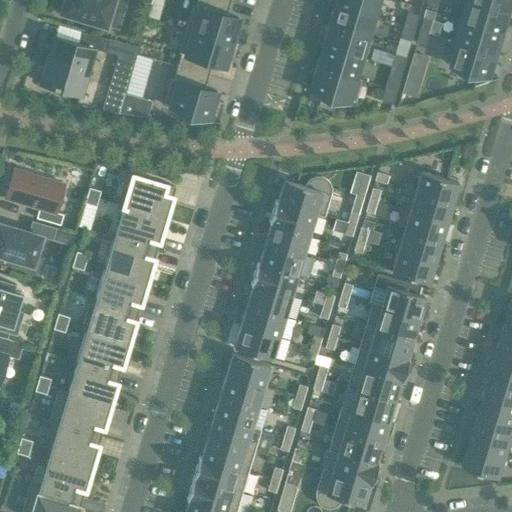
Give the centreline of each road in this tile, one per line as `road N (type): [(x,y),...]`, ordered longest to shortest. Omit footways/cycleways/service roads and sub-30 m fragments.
road 1 (residential): [(134,511),(283,0)]
road 2 (residential): [(396,511),(511,118)]
